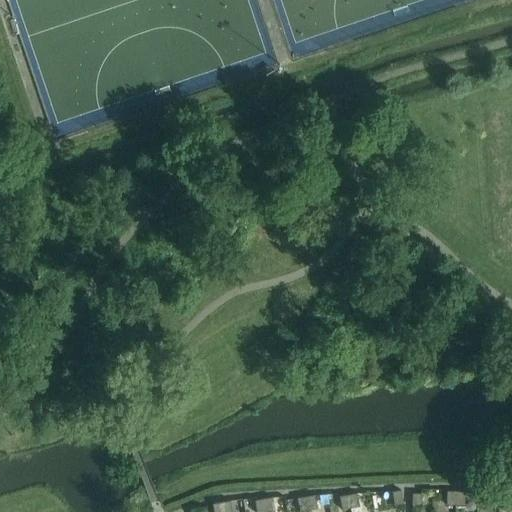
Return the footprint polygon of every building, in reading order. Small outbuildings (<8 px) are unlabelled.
[(488,503),(497,503),(498,489),(489,489),(488,503)] [(498,489),(497,503),(506,503),(507,489),(498,489)] [(401,490),(392,492),(394,506),(403,504),(401,490)] [(446,505),(455,506),(456,492),(447,492),(446,505)] [(456,492),(455,506),(464,506),(465,492),(456,492)] [(357,494),(348,495),(351,509),(359,507),(357,494)] [(412,494),(412,508),(421,508),(421,494),(412,494)] [(351,509),(348,495),(339,497),(342,510),(351,509)] [(315,496),(306,497),(308,511),(317,509),(315,496)] [(302,511),(308,511),(306,497),(297,499),(299,511),(302,511)] [(272,498),(263,500),(265,511),(273,511),(275,511),(272,498)] [(265,511),(263,500),(254,501),(256,511),(265,511)] [(231,511),(230,502),(221,503),(222,511),(231,511)] [(222,511),(221,503),(212,505),(213,511),(222,511)]
